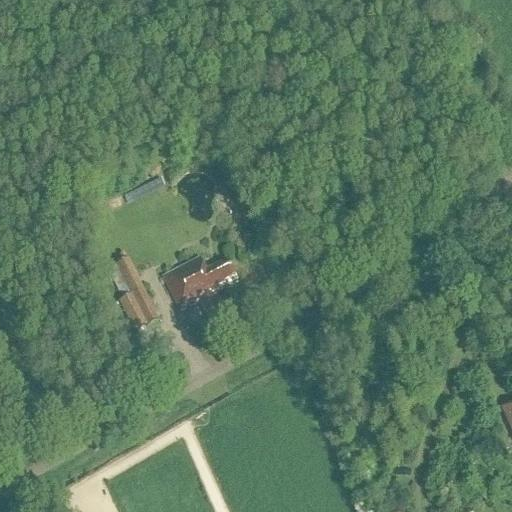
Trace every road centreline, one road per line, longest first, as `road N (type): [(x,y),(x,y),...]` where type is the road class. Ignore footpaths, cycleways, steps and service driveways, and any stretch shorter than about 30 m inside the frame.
road 1 (unclassified): [(0,499),(511,215)]
road 2 (track): [(72,459),(0,309)]
